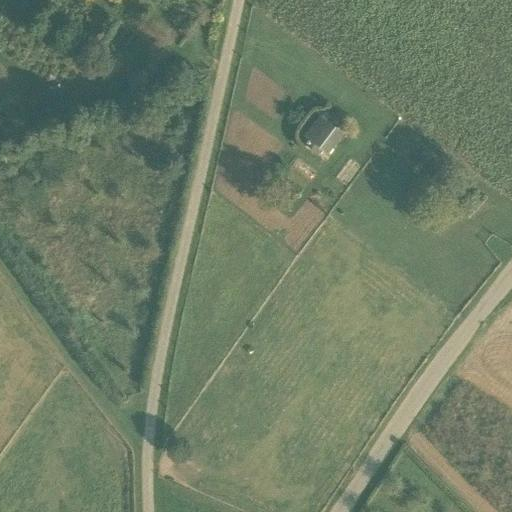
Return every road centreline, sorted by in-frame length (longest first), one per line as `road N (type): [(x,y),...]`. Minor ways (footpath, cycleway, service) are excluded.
road 1 (unclassified): [(233,0),(147,412),(148,511)]
road 2 (unclassified): [(341,511),(415,398),(511,273)]
road 3 (track): [(146,445),(0,257)]
